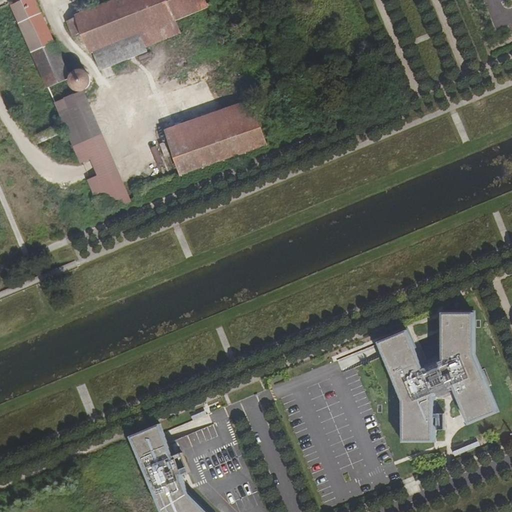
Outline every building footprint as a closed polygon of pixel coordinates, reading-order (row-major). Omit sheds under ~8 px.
[(3,0),(13,21),(38,11),(33,0),(3,0)] [(104,0),(63,17),(68,31),(71,30),(79,48),(87,49),(123,35),(171,16),(206,2),(205,0),(104,0)] [(13,21),(25,49),(50,38),(38,11),(13,21)] [(123,35),(129,50),(176,31),(171,16),(123,35)] [(93,64),(129,50),(123,35),(87,49),(93,64)] [(25,49),(42,86),(62,78),(64,81),(67,85),(71,87),(78,87),(84,82),(84,77),(84,72),(81,69),(76,67),(70,69),(65,71),(50,38),(25,49)] [(98,212),(128,201),(77,87),(49,100),(55,113),(98,212)] [(162,129),(178,175),(264,145),(247,99),(162,129)] [(163,171),(169,168),(164,158),(169,156),(164,145),(153,150),(163,171)] [(382,349),(403,400),(403,443),(433,441),(434,394),(426,383),(449,374),(454,386),(469,423),(498,411),(473,354),(473,313),(443,313),(444,361),(422,370),(407,332),(380,343),(382,349)] [(449,374),(426,383),(434,394),(454,386),(449,374)] [(190,414),(194,425),(210,419),(206,409),(190,414)] [(134,434),(166,510),(167,511),(212,511),(193,492),(185,473),(177,455),(169,437),(163,422),(134,434)] [(185,452),(177,455),(185,473),(192,470),(185,452)]
